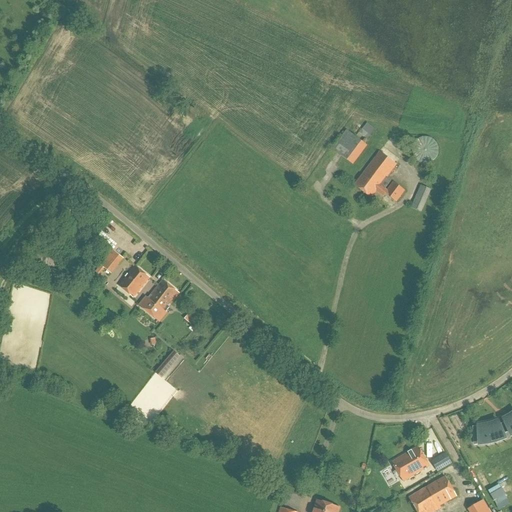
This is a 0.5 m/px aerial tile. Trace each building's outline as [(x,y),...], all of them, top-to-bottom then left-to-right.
[(356,136),(365,143),(376,130),(367,123),(356,136)] [(332,149),(353,164),(367,145),(347,130),(332,149)] [(412,149),(412,150),(412,151),(412,152),(412,153),(413,154),(413,155),(414,156),(414,157),(415,158),(416,159),(417,160),(417,161),(419,162),(420,162),(422,163),(423,163),(424,163),(425,163),(426,163),(427,163),(428,163),(429,162),(431,162),(432,161),(433,161),(434,159),(435,159),(436,158),(437,157),(437,156),(437,155),(438,154),(438,153),(438,151),(438,150),(438,149),(438,148),(438,147),(438,146),(437,145),(437,144),(437,143),(436,142),(435,141),(434,140),(433,139),(432,138),(431,138),(430,137),(429,137),(427,137),(425,137),(424,137),(423,137),(421,137),(420,138),(419,138),(418,139),(417,140),(416,140),(415,141),(414,142),(414,143),(413,144),(413,145),(412,146),(412,147),(412,149)] [(385,194),(396,202),(405,191),(394,182),(387,191),(385,189),(391,181),(387,177),(396,165),(380,152),(355,185),(371,198),(376,191),(383,197),(385,194)] [(412,208),(421,212),(431,190),(422,186),(412,208)] [(101,265),(112,275),(123,259),(112,250),(101,265)] [(119,286),(133,298),(149,278),(135,266),(119,286)] [(139,305),(160,322),(167,313),(166,312),(169,307),(179,294),(163,280),(148,298),(146,297),(139,305)] [(190,329),(193,331),(199,324),(196,321),(197,321),(188,314),(184,319),(192,325),(190,329)] [(180,355),(173,350),(155,372),(161,377),(180,355)] [(505,438),(503,434),(510,431),(511,435),(511,434),(511,413),(509,415),(504,418),(506,423),(500,426),(497,421),(491,423),(485,425),(479,426),(479,427),(474,427),(475,445),(480,444),(489,443),(497,441),(505,438)] [(418,447),(392,462),(403,481),(429,466),(418,447)] [(441,459),(446,466),(451,463),(447,455),(441,459)] [(508,509),(511,506),(511,485),(503,467),(490,474),(508,509)] [(466,494),(460,484),(464,482),(459,474),(451,478),(462,497),(466,494)] [(427,487),(439,507),(457,496),(445,476),(427,487)] [(439,507),(427,487),(409,498),(417,511),(434,511),(439,509),(438,507),(439,507)] [(313,511),(338,511),(340,508),(317,500),(313,511)] [(489,511),(483,501),(471,508),(472,511),(489,511)]
